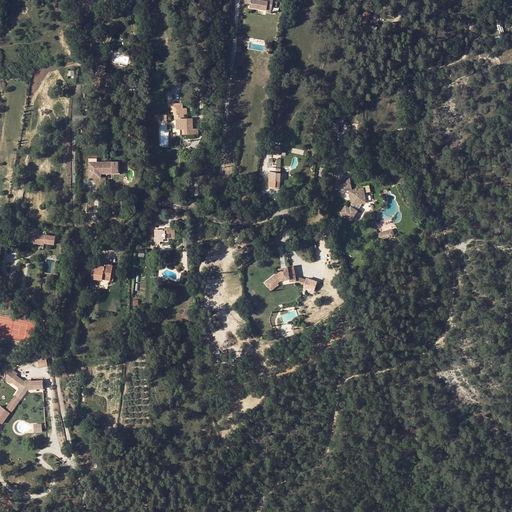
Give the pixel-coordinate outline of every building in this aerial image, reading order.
[(265,0),(266,0),(264,0),(243,0),(243,1),(248,2),(248,6),(264,9),(265,5),(270,6),(271,0),(265,0)] [(95,92),(105,94),(105,89),(101,88),(102,79),(106,80),(106,81),(111,82),(112,75),(104,73),(105,67),(97,65),(92,87),(96,87),(95,92)] [(171,105),(171,112),(173,112),(173,115),(174,115),(175,120),(176,120),(176,130),(180,130),(180,135),(198,134),(198,129),(193,129),(192,119),(184,120),(183,115),(186,115),(186,108),(182,108),(182,104),(171,105)] [(120,174),(119,162),(100,162),(100,165),(96,165),(96,162),(96,158),(88,159),(88,167),(90,167),(90,175),(101,175),(100,173),(112,173),(112,175),(120,174)] [(279,182),(276,181),(276,173),(274,173),(274,169),(268,169),(268,173),(269,173),(268,188),(275,188),(275,189),(279,190),(279,188),(279,182)] [(344,195),(350,195),(353,208),(354,208),(361,206),(364,206),(362,193),(351,194),(349,183),(342,184),(343,188),(344,195)] [(352,213),(357,217),(361,206),(354,208),(352,213)] [(354,208),(353,208),(349,212),(346,209),(340,216),(351,226),(358,217),(357,217),(352,213),(354,208)] [(27,237),(27,241),(33,242),(34,236),(37,237),(37,234),(39,234),(39,229),(29,228),(29,229),(23,228),(23,236),(27,237)] [(163,242),(163,239),(165,239),(170,239),(175,239),(174,228),(165,228),(165,231),(163,231),(163,230),(154,230),(155,238),(159,238),(159,242),(163,242)] [(378,232),(380,239),(395,235),(393,228),(378,232)] [(233,245),(243,245),(243,236),(233,236),(233,245)] [(101,280),(101,279),(110,280),(112,266),(101,264),(101,267),(91,265),(89,278),(101,280)] [(280,283),(290,281),(291,284),(296,284),(294,268),(289,269),(280,270),(280,274),(278,274),(266,283),(268,286),(271,283),(275,287),(279,284),(280,283)] [(271,283),(268,286),(273,291),(280,286),(279,284),(275,287),(271,283)] [(47,366),(46,358),(37,359),(38,367),(47,366)] [(32,381),(24,381),(16,375),(17,374),(13,371),(7,370),(6,380),(11,383),(11,382),(20,389),(16,394),(21,398),(27,389),(42,388),(42,381),(32,381)] [(21,398),(16,394),(5,409),(10,412),(11,413),(21,398)] [(2,423),(10,412),(5,409),(1,406),(0,406),(0,422),(2,423)]
